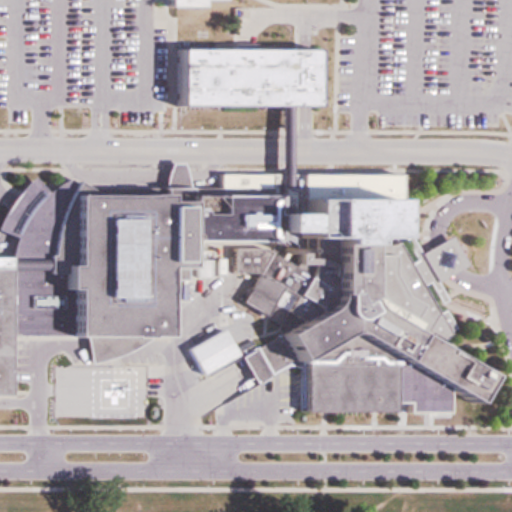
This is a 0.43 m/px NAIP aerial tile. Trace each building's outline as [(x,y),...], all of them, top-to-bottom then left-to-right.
[(178,48),(316,48),(316,105),(282,105),(276,105),(269,105),(178,105),(178,48)] [(282,105),(282,152),(282,197),(275,197),(269,197),(269,152),(269,105),(276,105),(282,105)] [(263,197),(264,173),(211,173),(211,196),(92,195),(71,180),(62,182),(51,190),(39,200),(30,211),(20,228),(15,240),(12,258),(51,258),(51,263),(51,269),(51,289),(61,289),(60,336),(162,337),(163,267),(186,267),(187,239),(226,240),(263,240),(263,197)] [(296,330),(283,336),(298,362),(305,358),(305,411),(395,412),(395,357),(473,403),(489,377),(422,337),(427,334),(441,341),(455,333),(437,303),(443,300),(432,281),(451,270),(460,265),(443,236),(436,240),(417,251),(407,234),(393,242),(390,237),(390,199),(400,199),(400,174),(289,173),(288,197),(282,197),(275,197),(269,197),(263,197),(263,240),(226,240),(226,273),(253,273),(238,299),(296,330)] [(51,269),(7,269),(7,263),(7,257),(12,258),(51,258),(51,263),(51,269)] [(0,307),(8,308),(8,265),(0,264),(0,307)] [(220,329),(235,353),(201,373),(186,348),(220,329)]
